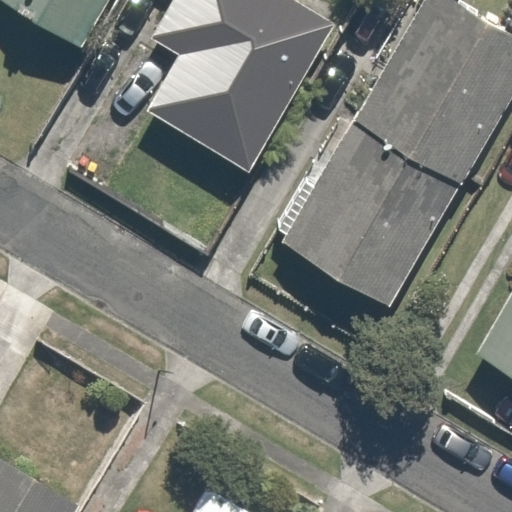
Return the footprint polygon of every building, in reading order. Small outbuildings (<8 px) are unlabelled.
[(9,0),(68,38),(88,0),(9,0)] [(308,0),(158,0),(143,24),(168,40),(136,93),(234,153),(323,9),(308,0)] [(402,0),(337,103),(453,176),(511,83),(511,33),(460,0),(402,0)] [(511,244),(457,338),(511,370),(511,244)] [(0,511),(40,511),(52,495),(0,460),(0,511)]
